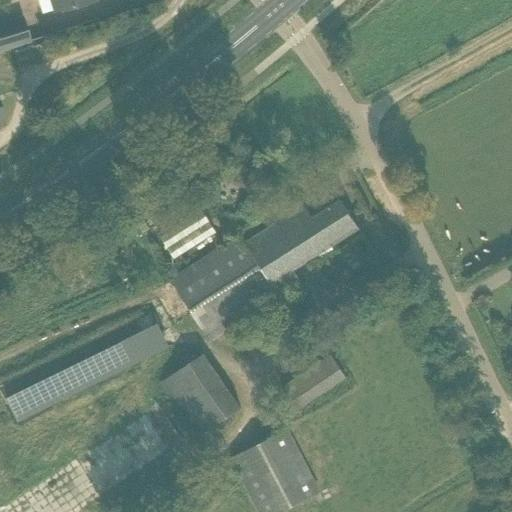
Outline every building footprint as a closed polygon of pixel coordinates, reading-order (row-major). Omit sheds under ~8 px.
[(49,0),(53,11),(61,9),(62,11),(94,1),(93,0),(49,0)] [(0,25),(0,50),(29,41),(22,19),(0,25)] [(40,42),(13,50),(18,66),(45,58),(40,42)] [(293,271),(342,240),(358,229),(338,197),(310,214),(297,194),(270,211),(276,221),(245,241),(241,235),(170,279),(186,305),(209,343),(280,298),(301,284),(293,271)] [(210,213),(164,233),(174,255),(220,235),(210,213)] [(169,329),(5,394),(14,417),(178,352),(169,329)] [(241,409),(203,355),(160,384),(198,439),(241,409)] [(282,388),(296,409),(345,378),(330,356),(282,388)] [(229,460),(255,511),(284,511),(320,493),(287,430),(229,460)]
